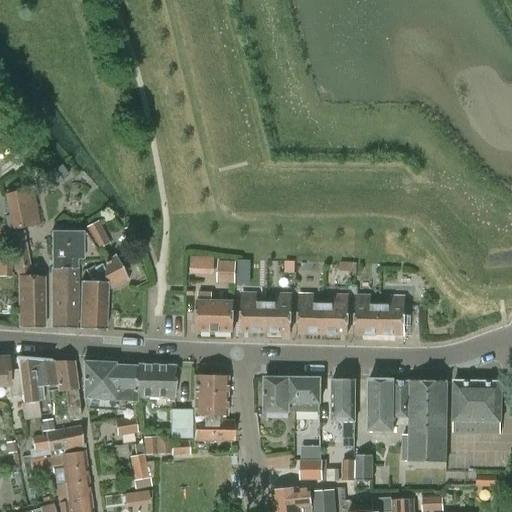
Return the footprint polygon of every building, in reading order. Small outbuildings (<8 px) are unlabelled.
[(8,230),(39,224),(32,188),(6,196),(9,215),(5,216),(8,230)] [(97,249),(108,243),(97,222),(86,228),(97,249)] [(18,328),(44,328),(43,277),(30,276),(22,232),(9,234),(11,249),(17,277),(18,277),(18,328)] [(82,232),(51,232),(51,268),(75,268),(76,259),(82,260),(82,232)] [(127,281),(128,281),(114,254),(114,255),(114,257),(86,271),(85,270),(91,282),(80,282),(81,282),(79,329),(105,331),(105,330),(104,330),(106,290),(127,279),(127,281)] [(0,276),(10,276),(10,258),(0,258),(0,276)] [(235,262),(217,261),(216,282),(234,283),(235,262)] [(250,266),(240,266),(240,278),(250,278),(250,266)] [(75,268),(51,268),(51,329),(75,329),(75,268)] [(232,332),(233,302),(211,301),(211,293),(198,293),(198,301),(197,331),(232,332)] [(241,332),(265,333),(266,302),(256,302),(256,293),(242,293),(242,302),(241,332)] [(266,302),(265,333),(290,333),(291,303),(290,303),(291,294),(277,294),(276,303),(266,302)] [(298,333),(322,334),(323,304),(313,304),(313,294),(299,294),(299,303),(298,333)] [(323,304),(322,334),(347,334),(347,304),(347,295),(333,295),(333,304),(323,304)] [(355,335),(379,335),(380,305),(370,305),(370,296),(356,295),(356,305),(355,305),(355,335)] [(380,305),(379,335),(404,336),(404,306),(404,297),(390,296),(390,305),(380,305)] [(6,357),(0,356),(0,386),(8,386),(9,397),(22,395),(18,370),(7,371),(6,357)] [(18,370),(22,395),(23,404),(37,402),(37,398),(33,359),(17,358),(18,370)] [(53,361),(33,359),(37,398),(42,397),(40,386),(57,385),(53,361)] [(73,361),(53,361),(57,385),(58,392),(65,391),(68,421),(79,419),(73,361)] [(116,381),(113,381),(113,366),(114,366),(114,363),(82,362),(82,380),(85,380),(85,398),(87,408),(96,409),(115,410),(115,399),(116,399),(116,381)] [(116,399),(115,399),(115,410),(123,410),(124,400),(134,400),(134,396),(135,396),(133,364),(114,363),(114,366),(113,366),(113,381),(116,381),(116,399)] [(154,365),(133,364),(135,396),(174,398),(174,366),(154,365)] [(233,441),(233,421),(223,421),(223,415),(226,415),(227,382),(227,381),(222,377),(194,376),(193,414),(193,440),(233,441)] [(288,412),(296,412),(297,378),(289,378),(264,378),(264,412),(288,412)] [(297,378),(296,412),(319,412),(320,378),(297,378)] [(354,447),(355,379),(332,379),(331,421),(343,421),(342,447),(354,447)] [(393,432),(393,418),(393,381),(393,380),(368,379),(368,431),(393,432)] [(409,381),(393,381),(393,418),(409,418),(408,436),(403,436),(402,461),(445,462),(445,437),(446,437),(447,381),(409,380),(409,381)] [(452,432),(476,432),(477,381),(453,381),(452,432)] [(477,381),(476,432),(501,433),(501,382),(477,381)] [(170,437),(192,437),(192,409),(171,409),(170,437)] [(117,435),(136,432),(134,417),(115,420),(117,435)] [(47,420),(40,421),(42,432),(49,431),(47,420)] [(80,427),(45,433),(50,456),(61,454),(65,454),(64,453),(83,450),(80,427)] [(33,448),(47,445),(45,435),(31,438),(33,448)] [(156,437),(157,454),(169,453),(168,436),(156,437)] [(145,455),(157,454),(156,437),(144,437),(145,455)] [(172,455),(189,454),(188,441),(171,442),(172,455)] [(133,445),(135,455),(142,453),(143,453),(141,443),(133,445)] [(50,457),(43,458),(45,475),(53,474),(52,466),(62,464),(63,468),(65,483),(56,484),(59,502),(67,501),(90,498),(83,451),(65,454),(61,454),(50,456),(50,457)] [(134,480),(146,477),(142,453),(135,455),(130,456),(134,480)] [(369,458),(356,458),(356,479),(369,480),(369,458)] [(320,460),(301,460),(301,480),(320,480),(320,460)] [(354,479),(354,462),(345,462),(344,479),(354,479)] [(495,486),(496,476),(476,476),(475,485),(495,486)] [(274,511),(299,511),(299,503),(308,502),(307,488),(297,489),(297,488),(272,490),(274,511)] [(315,511),(334,511),(333,490),(314,491),(315,511)] [(67,501),(59,502),(59,503),(59,511),(91,511),(90,498),(67,501)] [(435,499),(422,500),(423,511),(435,511),(443,511),(442,499),(435,499)] [(400,501),(392,501),(392,511),(414,511),(414,500),(400,501)]
